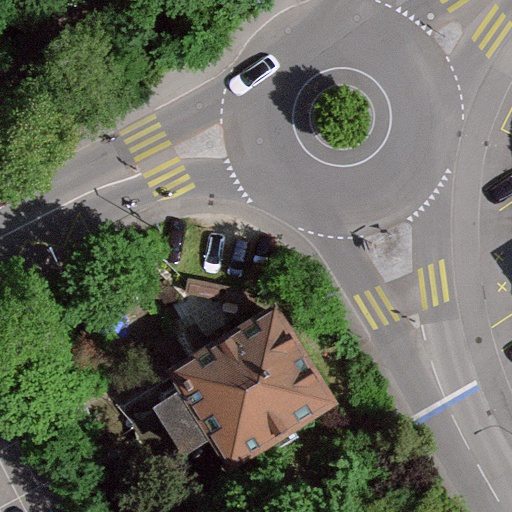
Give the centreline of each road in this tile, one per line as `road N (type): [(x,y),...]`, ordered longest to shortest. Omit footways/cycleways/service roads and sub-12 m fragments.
road 1 (tertiary): [(495,511),(460,454),(368,222)]
road 2 (tertiary): [(0,247),(162,167),(241,145)]
road 3 (tertiary): [(368,222),(413,194),(438,141),(431,89),(413,60)]
road 4 (tertiary): [(350,28),(302,35),(276,50),(243,100),(241,145)]
road 5 (tertiary): [(241,145),(252,177),(279,206),(334,226),(368,222)]
